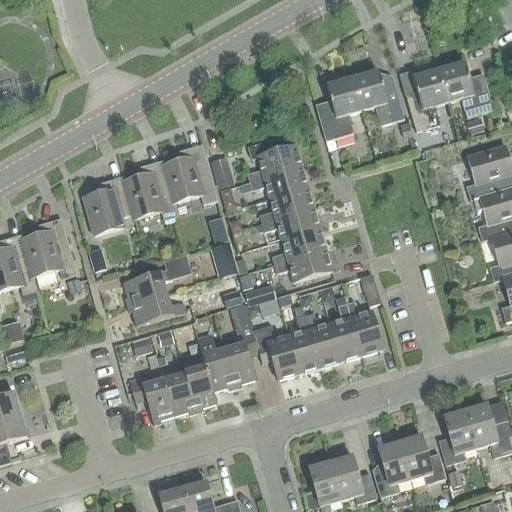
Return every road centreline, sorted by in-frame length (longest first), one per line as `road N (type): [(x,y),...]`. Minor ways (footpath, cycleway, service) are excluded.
road 1 (residential): [(0,505),(262,429)]
road 2 (residential): [(262,429),(511,358)]
road 3 (tertiary): [(119,112),(316,0)]
road 4 (tertiary): [(0,180),(119,112)]
road 5 (residential): [(119,112),(70,0)]
